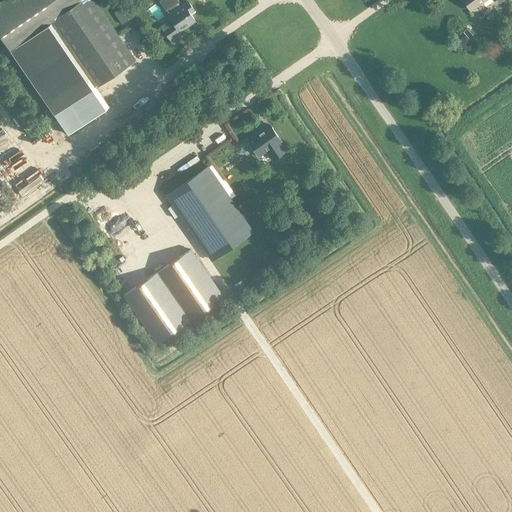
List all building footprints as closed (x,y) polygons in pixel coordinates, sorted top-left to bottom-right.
[(106,108),(92,88),(134,59),(93,0),(1,0),(0,1),(0,33),(68,134),(106,108)] [(169,14),(168,15),(170,18),(160,25),(163,30),(168,36),(176,31),(177,33),(195,21),(191,15),(195,12),(188,1),(181,6),(177,2),(178,1),(177,0),(160,0),(159,1),(166,10),(169,14)] [(463,0),(471,10),(471,9),(474,7),(484,0),(463,0)] [(128,19),(120,8),(115,12),(122,23),(128,19)] [(259,132),(247,140),(259,156),(259,155),(266,150),(272,159),(285,151),(279,142),(281,141),(270,124),(269,125),(270,126),(260,133),(259,132)] [(245,141),(238,146),(244,154),(251,149),(245,141)] [(259,156),(265,162),(269,158),(264,152),(259,156)] [(252,231),(247,224),(208,167),(167,194),(212,259),(252,231)] [(12,183),(21,198),(30,193),(26,187),(24,189),(19,180),(12,183)] [(99,209),(97,211),(90,202),(82,209),(89,218),(100,210),(99,209)] [(119,264),(129,261),(125,248),(115,251),(119,264)] [(191,249),(158,272),(124,295),(156,343),(223,297),(191,249)]
